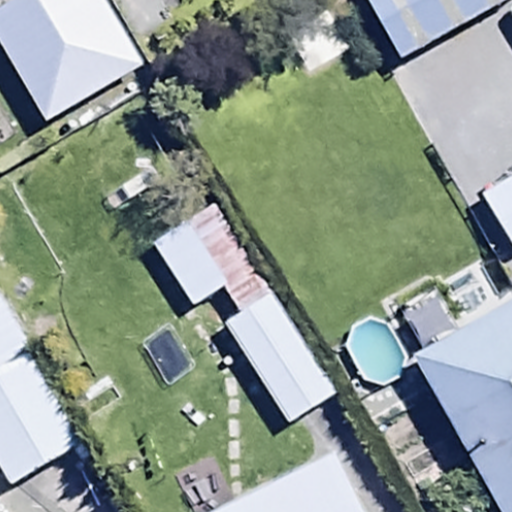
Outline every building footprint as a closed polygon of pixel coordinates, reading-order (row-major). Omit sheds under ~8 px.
[(98,0),(12,0),(0,7),(0,60),(37,127),(138,70),(98,0)] [(505,0),(359,0),(394,62),(505,0)] [(511,174),(477,198),(511,253),(511,252),(511,174)] [(209,205),(145,246),(187,310),(217,290),(234,314),(217,325),(285,427),(334,394),(209,205)] [(413,353),(405,358),(490,511),(511,511),(511,295),(446,332),(422,287),(387,306),(413,353)] [(0,310),(0,480),(6,490),(80,445),(0,310)] [(355,511),(331,459),(214,511),(355,511)]
